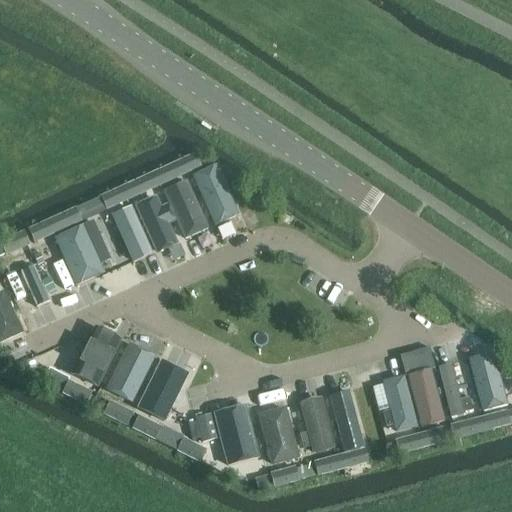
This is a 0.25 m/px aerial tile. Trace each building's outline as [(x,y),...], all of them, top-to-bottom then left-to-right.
[(125,188),(101,199),(106,210),(201,167),(196,156),(172,167),(149,178),(125,188)] [(216,168),(194,178),(216,226),(238,216),(216,168)] [(186,183),(164,193),(186,240),(208,230),(186,183)] [(156,200),(137,208),(157,253),(171,246),(174,244),(174,240),(166,223),(165,222),(171,219),(173,222),(167,207),(160,210),(156,200)] [(53,221),(28,232),(34,243),(81,221),(76,210),(53,221)] [(131,210),(114,217),(134,262),(151,255),(131,210)] [(84,228),(56,240),(77,287),(106,275),(84,228)] [(24,234),(0,245),(5,256),(30,245),(25,234),(24,234)] [(33,269),(22,274),(39,309),(49,304),(33,269)] [(8,298),(2,285),(0,285),(0,341),(23,331),(11,306),(17,304),(13,296),(8,298)] [(80,362),(73,375),(97,387),(120,342),(96,330),(86,349),(80,362)] [(130,347),(108,391),(130,402),(153,359),(130,347)] [(495,355),(471,361),(485,412),(508,406),(495,355)] [(162,363),(139,410),(164,422),(187,376),(162,363)] [(469,416),(456,366),(442,370),(455,420),(469,416)] [(410,378),(409,378),(422,428),(445,422),(432,372),(410,378)] [(392,412),(384,414),(387,427),(395,425),(397,433),(415,428),(403,379),(385,384),(384,384),(392,412)] [(63,394),(62,394),(86,406),(92,395),(68,383),(65,389),(63,394)] [(347,394),(330,398),(342,445),(359,441),(347,394)] [(309,434),(301,436),(304,449),(312,447),(314,453),(333,448),(320,401),(301,406),(309,434)] [(109,404),(104,415),(127,427),(127,426),(133,415),(109,404)] [(244,408),(215,415),(229,467),(258,459),(244,408)] [(285,410),(260,417),(272,465),(297,459),(285,410)] [(508,413),(458,426),(461,438),(486,432),(511,425),(508,413)] [(198,424),(190,427),(193,440),(201,438),(203,444),(219,439),(212,415),(196,420),(198,424)] [(138,418),(132,429),(156,441),(161,430),(138,418)] [(446,430),(395,443),(398,455),(424,448),(449,442),(446,430)] [(183,440),(177,451),(201,463),(206,452),(183,440)] [(388,446),(386,446),(388,457),(391,457),(397,455),(395,444),(388,446)] [(365,451),(314,464),(317,476),(342,469),(368,463),(365,451)] [(296,469),(270,476),(274,488),(273,488),(299,481),(296,469)]
